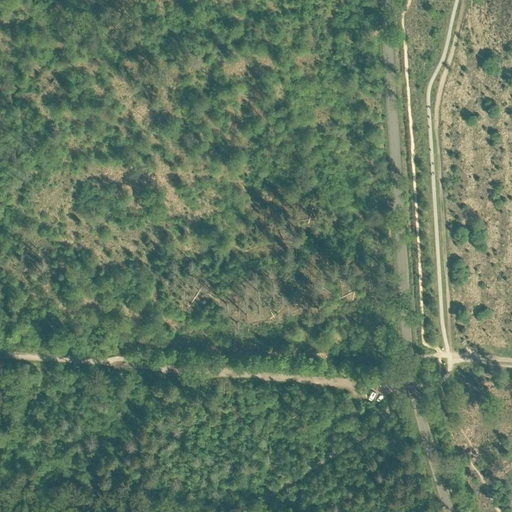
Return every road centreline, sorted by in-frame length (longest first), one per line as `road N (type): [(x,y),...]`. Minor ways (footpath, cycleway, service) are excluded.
road 1 (tertiary): [(449,511),(408,357),(385,0)]
road 2 (track): [(411,379),(347,383),(0,353)]
road 3 (track): [(451,355),(435,112),(465,0)]
